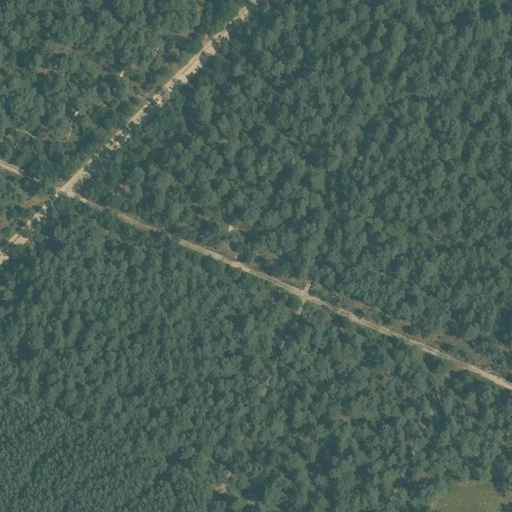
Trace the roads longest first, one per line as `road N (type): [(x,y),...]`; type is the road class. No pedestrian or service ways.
road 1 (track): [(428,0),(304,295)]
road 2 (track): [(69,195),(263,0)]
road 3 (track): [(69,195),(304,295)]
road 4 (track): [(0,399),(217,492)]
road 5 (track): [(304,295),(511,385)]
road 6 (track): [(304,295),(217,492)]
road 7 (track): [(455,362),(377,511)]
